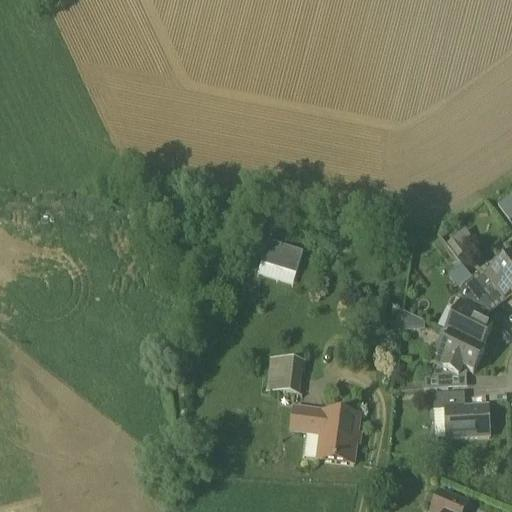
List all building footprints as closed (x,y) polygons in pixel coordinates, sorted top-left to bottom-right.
[(511,199),(511,198),(497,209),(509,225),(511,222),(511,199)] [(261,266),(296,276),(296,277),(303,255),(268,244),(261,266)] [(482,273),(472,281),(487,300),(497,293),(504,302),(511,296),(511,297),(511,259),(487,279),(482,273)] [(446,336),(484,354),(485,354),(482,352),(492,330),(481,324),(485,316),(476,312),(478,307),(487,300),(472,281),(462,288),(456,302),(461,305),(446,336)] [(484,354),(446,336),(450,338),(435,369),(430,382),(423,382),(423,394),(437,393),(437,381),(458,380),(463,371),(473,377),(484,354)] [(304,377),(306,366),(269,361),(265,394),(299,398),(302,377),(304,377)] [(445,413),(447,443),(489,440),(488,410),(465,411),(464,396),(433,397),(433,414),(445,413)] [(320,438),(317,464),(354,468),(360,419),(294,411),(291,435),(320,438)] [(314,462),(317,439),(307,438),(305,460),(314,462)] [(464,511),(467,506),(440,494),(432,511),(464,511)]
